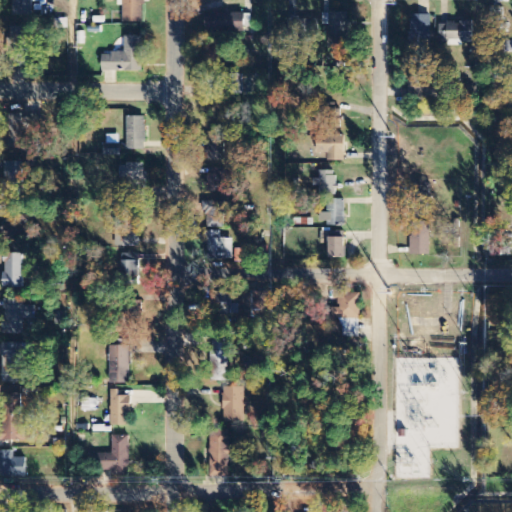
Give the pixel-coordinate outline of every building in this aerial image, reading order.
[(40,0),(12,0),(12,15),(33,16),(33,3),(40,3),(40,0)] [(144,0),(118,0),(118,7),(124,7),(124,23),(145,23),(144,0)] [(504,9),(491,9),(491,21),(504,22),(504,9)] [(245,13),(208,14),(208,32),(245,31),(245,13)] [(350,13),(325,13),(324,26),(330,26),(330,48),(350,48),(350,13)] [(431,15),(410,16),(411,64),(432,63),(431,15)] [(474,45),(473,22),(446,23),(447,45),(474,45)] [(30,27),(9,28),(10,59),(31,59),(30,27)] [(103,72),(143,72),(143,36),(126,37),(126,53),(103,54),(103,72)] [(245,75),(227,74),(226,94),(244,95),(245,75)] [(23,131),(43,130),(42,115),(25,115),(9,115),(10,149),(24,148),(23,131)] [(146,117),(127,117),(127,150),(146,150),(146,117)] [(106,156),(119,156),(119,135),(105,136),(106,156)] [(346,136),(325,135),(325,161),(345,162),(346,136)] [(225,162),(225,136),(208,136),(207,161),(225,162)] [(4,199),(23,199),(24,163),(4,163),(4,199)] [(120,178),(128,178),(127,189),(146,189),(146,165),(120,164),(120,178)] [(226,193),(225,169),(208,169),(208,193),(226,193)] [(337,172),(318,171),(317,196),(337,196),(337,172)] [(345,200),(328,201),(328,213),(320,213),(320,226),(346,226),(345,200)] [(225,228),(225,202),(207,202),(207,229),(225,228)] [(4,220),(4,240),(23,241),(24,220),(4,220)] [(431,256),(431,223),(412,222),(411,255),(431,256)] [(140,247),(140,231),(124,232),(125,247),(140,247)] [(234,240),(221,239),(221,232),(207,232),(207,260),(233,261),(234,240)] [(346,259),(346,238),(330,239),(330,259),(346,259)] [(23,289),(23,255),(5,255),(4,289),(23,289)] [(139,262),(122,261),(121,282),(138,283),(139,262)] [(233,305),(232,292),(213,293),(215,321),(239,320),(238,305),(233,305)] [(342,295),(341,337),(360,338),(361,296),(342,295)] [(23,335),(24,319),(36,320),(36,307),(24,306),(24,300),(4,300),(3,335),(23,335)] [(143,302),(123,301),(122,321),(143,322),(143,302)] [(230,339),(214,340),(214,382),(231,381),(230,339)] [(27,384),(28,359),(32,360),(32,344),(4,344),(3,384),(27,384)] [(132,347),(111,347),(110,383),(131,384),(132,347)] [(244,388),(225,389),(225,423),(245,423),(244,388)] [(111,397),(112,428),(131,427),(131,397),(111,397)] [(229,457),(242,457),(242,447),(229,447),(229,431),(211,431),(212,478),(230,477),(229,457)] [(131,437),(111,437),(111,473),(130,474),(131,437)] [(15,452),(0,451),(0,477),(26,478),(27,459),(15,459),(15,452)]
